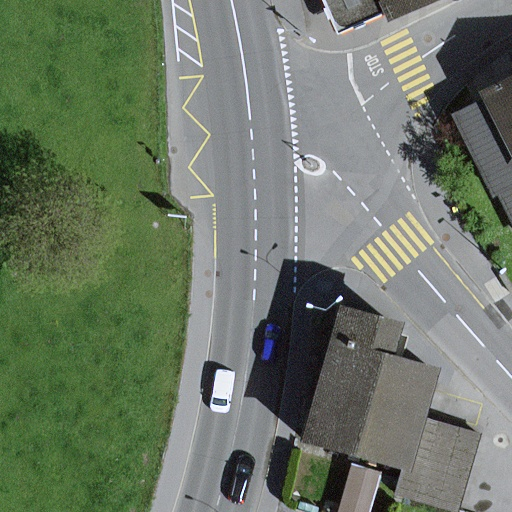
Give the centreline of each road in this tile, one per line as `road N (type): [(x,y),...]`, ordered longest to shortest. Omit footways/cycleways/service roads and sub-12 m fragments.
road 1 (primary): [(214,511),(254,299),(249,120)]
road 2 (tertiary): [(511,377),(307,144)]
road 3 (residential): [(511,13),(409,66),(307,144)]
road 4 (primary): [(249,120),(231,0)]
